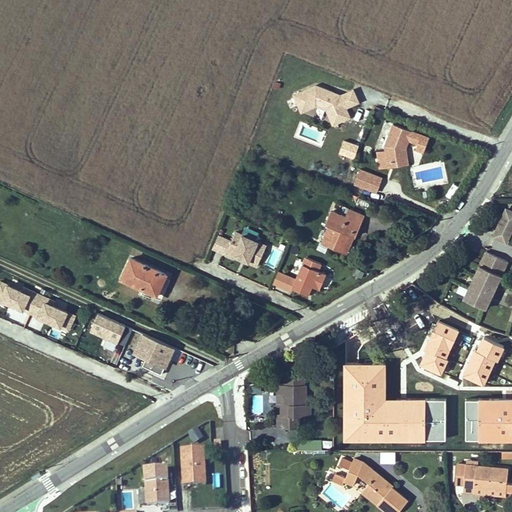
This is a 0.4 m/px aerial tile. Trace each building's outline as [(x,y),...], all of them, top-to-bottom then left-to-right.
[(316,105),(326,109),(333,124),(350,116),(346,107),(340,94),(337,96),(332,94),(333,91),(316,85),(293,94),(301,112),(316,105)] [(353,89),(340,94),(346,107),(358,101),(353,89)] [(382,118),(385,111),(375,107),(373,114),(382,118)] [(388,168),(388,166),(387,162),(403,161),(401,148),(402,147),(405,148),(412,132),(393,124),(384,145),(385,150),(377,151),(380,169),(388,168)] [(351,157),(355,146),(346,143),(342,154),(351,157)] [(403,161),(387,162),(388,166),(408,164),(405,148),(402,147),(401,148),(403,161)] [(369,172),(359,168),(354,183),(363,186),(369,172)] [(382,178),(369,172),(363,186),(376,191),(382,178)] [(329,225),(322,241),(346,252),(353,235),(352,235),(354,229),(357,230),(363,216),(348,209),(345,216),(331,211),(325,223),(329,225)] [(506,242),(511,229),(511,217),(504,214),(494,236),(506,242)] [(233,258),(234,255),(257,266),(267,246),(236,231),(231,242),(225,253),(225,254),(233,258)] [(214,249),(225,253),(231,242),(219,237),(214,249)] [(485,308),(508,260),(487,251),(465,298),(485,308)] [(318,270),(321,263),(306,256),(292,287),(308,294),(312,285),(319,289),(326,274),(318,270)] [(143,288),(145,283),(159,290),(166,274),(131,257),(121,277),(143,288)] [(0,296),(25,307),(34,287),(0,273),(0,272),(0,296)] [(159,290),(145,283),(143,288),(157,294),(159,290)] [(57,322),(66,301),(34,287),(25,307),(57,322)] [(87,334),(115,347),(124,326),(96,314),(87,334)] [(126,324),(118,341),(124,344),(132,327),(126,324)] [(165,370),(174,350),(139,334),(130,354),(143,360),(139,367),(160,376),(163,370),(165,370)] [(486,388),(456,350),(404,389),(420,411),(452,387),(465,404),(486,388)] [(252,383),(252,412),(264,412),(264,394),(258,395),(258,383),(252,383)] [(306,385),(304,384),(284,383),(282,384),(282,403),(282,414),(277,414),(277,427),(296,427),(297,415),(310,415),(310,404),(306,404),(306,385)] [(472,402),(474,412),(484,410),(482,400),(472,402)] [(199,427),(189,430),(191,441),(202,438),(199,427)] [(204,450),(178,451),(180,488),(206,487),(204,450)] [(348,470),(347,471),(357,476),(358,473),(369,482),(362,490),(387,511),(397,511),(407,500),(391,487),(390,489),(386,485),(388,482),(363,462),(354,458),(352,461),(341,457),(338,464),(348,470)] [(463,491),(474,492),(474,488),(506,491),(511,491),(511,482),(507,482),(507,477),(508,468),(477,465),(467,464),(466,464),(463,491)] [(167,471),(141,472),(143,508),(168,506),(167,471)] [(353,484),(357,476),(347,471),(345,477),(344,480),(353,484)] [(342,485),(344,480),(345,477),(335,472),(331,480),(342,485)]
